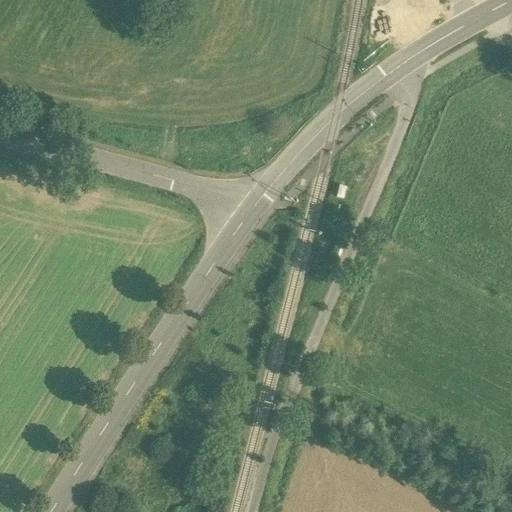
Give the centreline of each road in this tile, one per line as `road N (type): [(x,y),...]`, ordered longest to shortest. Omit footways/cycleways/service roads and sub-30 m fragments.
road 1 (residential): [(411,84),(272,440),(252,511)]
road 2 (tertiary): [(54,511),(250,211)]
road 3 (tertiary): [(250,211),(333,117),(423,51),(511,1)]
road 4 (residential): [(250,211),(0,138)]
